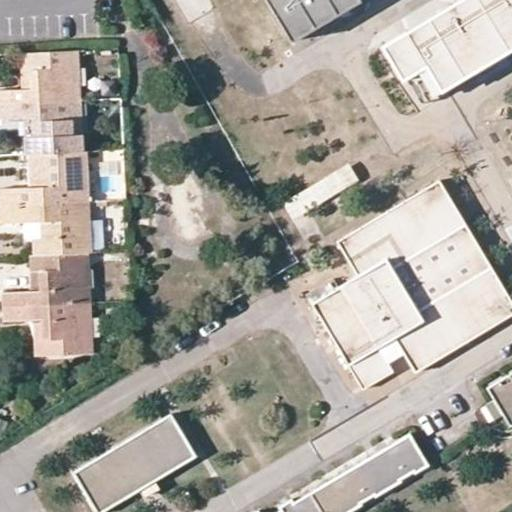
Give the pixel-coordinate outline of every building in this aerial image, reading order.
[(269,0),(295,41),(362,0),(269,0)] [(511,0),(457,0),(383,45),(402,79),(433,62),(448,86),(511,48),(511,0)] [(0,89),(0,104),(72,100),(70,69),(79,69),(77,51),(20,54),(20,71),(29,70),(30,89),(21,88),(0,89)] [(79,69),(70,69),(72,100),(81,100),(79,69)] [(21,88),(30,89),(29,70),(20,71),(21,88)] [(0,118),(22,118),(32,118),(33,137),(23,137),(25,154),(29,154),(84,152),(83,134),(73,134),(72,100),(0,104),(0,118)] [(81,100),(72,100),(73,134),(83,134),(81,100)] [(32,118),(22,118),(23,137),(33,137),(32,118)] [(30,168),(37,168),(38,187),(30,188),(2,190),(3,205),(89,201),(86,152),(84,152),(29,154),(30,168)] [(284,198),(293,215),(362,181),(353,164),(284,198)] [(30,188),(38,187),(37,168),(30,168),(30,188)] [(511,302),(439,180),(337,241),(357,276),(338,287),(332,278),(316,288),(322,296),(312,303),(363,388),(394,370),(381,346),(395,338),(415,371),(511,313),(511,302)] [(32,239),(34,255),(88,251),(92,251),(89,201),(3,205),(3,221),(28,220),(41,220),(42,239),(32,239)] [(32,239),(42,239),(41,220),(28,220),(29,239),(32,239)] [(2,307),(82,303),(81,270),(89,269),(88,251),(34,255),(29,255),(30,272),(39,271),(40,291),(32,291),(2,292),(2,307)] [(89,269),(81,270),(82,303),(89,303),(89,269)] [(39,271),(30,272),(32,291),(40,291),(39,271)] [(91,334),(84,334),(83,318),(82,303),(2,307),(3,321),(33,320),(41,319),(42,337),(34,337),(35,356),(92,352),(91,334)] [(84,334),(91,334),(89,303),(82,303),(83,318),(84,334)] [(34,337),(42,337),(41,319),(33,320),(34,337)] [(511,426),(511,425),(511,372),(487,388),(494,400),(486,404),(494,420),(504,415),(511,426)] [(195,456),(170,415),(73,472),(96,511),(100,511),(138,490),(154,480),(195,456)] [(278,506),(280,510),(277,511),(258,511),(255,511),(350,511),(362,505),(362,502),(373,495),(376,498),(402,482),(401,479),(413,472),(415,474),(428,465),(409,434),(299,498),(294,502),(292,499),(278,506)] [(138,490),(144,499),(159,489),(154,480),(138,490)]
